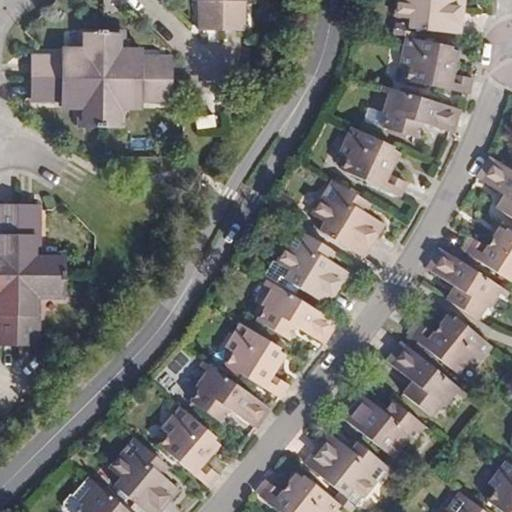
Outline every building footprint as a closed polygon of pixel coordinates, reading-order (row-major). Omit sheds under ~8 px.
[(201,0),(201,27),(221,27),(241,27),(241,0),(201,0)] [(395,0),(395,13),(413,15),(412,24),(458,30),(460,0),(395,0)] [(173,94),(172,75),(172,53),(141,53),(122,52),(122,43),(123,25),(101,25),(82,25),(82,43),(82,54),(62,53),(33,53),(33,74),(33,94),(63,94),(82,94),(82,104),(82,122),(101,122),(122,122),(122,105),(122,93),(141,93),(173,94)] [(469,90),(472,83),(471,75),(454,72),(455,57),(450,56),(450,47),(442,46),(443,42),(406,37),(402,63),(409,64),(408,79),(469,90)] [(82,54),(82,43),(62,43),(62,53),(82,54)] [(122,52),(141,53),(141,44),(122,43),(122,52)] [(389,86),(382,110),(385,110),(381,123),(415,135),(419,122),(452,130),(458,107),(389,86)] [(141,105),(141,93),(122,93),(122,105),(141,105)] [(82,94),(63,94),(63,103),(82,104),(82,94)] [(385,110),(382,110),(368,105),(364,118),(381,123),(385,110)] [(383,143),(348,127),(337,151),(345,155),(339,169),(396,195),(402,183),(385,174),(391,161),(386,157),(390,150),(382,146),(383,143)] [(511,166),(492,154),(478,173),(506,192),(498,205),(511,213),(511,166)] [(365,196),(333,176),(311,211),(326,221),(323,226),(363,251),(382,221),(359,205),(365,196)] [(0,341),(18,342),(40,342),(39,292),(66,292),(65,252),(41,252),(39,201),(0,201),(0,341)] [(327,246),(295,226),(273,260),(289,270),(286,277),(326,301),(346,268),(323,253),(327,246)] [(511,228),(506,226),(501,234),(496,231),(488,243),(471,233),(464,245),(511,274),(511,228)] [(504,284),(443,244),(431,264),(457,282),(450,293),(480,314),(488,302),(490,304),(504,284)] [(336,316),(272,279),(259,300),(263,303),(256,314),(287,333),(294,321),(323,338),(336,316)] [(491,342),(461,318),(459,321),(454,315),(448,323),(441,318),(433,329),(417,317),(408,330),(459,369),(468,357),(475,362),(491,342)] [(273,337),(240,317),(225,341),(233,347),(226,359),(280,391),(287,379),(271,369),(279,357),(273,353),(277,346),(271,342),(273,337)] [(461,383),(405,338),(390,356),(415,376),(406,388),(434,410),(444,399),(446,401),(458,387),(461,383)] [(211,359),(203,354),(199,359),(207,365),(211,359)] [(211,359),(207,365),(195,380),(199,383),(190,395),(220,415),(229,403),(255,422),(265,409),(271,401),(211,359)] [(461,383),(458,387),(465,393),(468,389),(461,383)] [(427,421),(395,395),(386,407),(363,389),(344,412),(394,452),(406,437),(410,441),(427,421)] [(209,424),(179,399),(161,421),(167,427),(158,438),(206,480),(216,468),(201,456),(211,444),(206,439),(211,432),(206,427),(209,424)] [(390,462),(360,438),(352,446),(331,429),(307,458),(345,489),(351,482),(365,492),(390,462)] [(164,456),(135,432),(109,462),(122,476),(117,483),(152,511),(154,511),(178,483),(157,465),(164,456)] [(508,511),(511,511),(511,464),(506,460),(489,481),(498,487),(489,498),(508,511)] [(97,475),(87,467),(72,484),(71,483),(61,494),(61,500),(73,510),(82,499),(78,496),(97,475)] [(331,511),(342,498),(313,476),(311,478),(304,473),(292,488),(285,483),(282,487),(268,477),(259,488),(289,511),(331,511)] [(139,511),(97,475),(78,496),(82,499),(73,510),(75,511),(139,511)] [(492,511),(462,489),(444,511),(492,511)]
